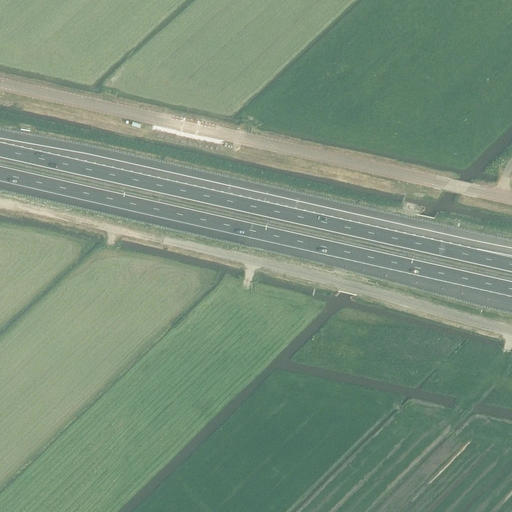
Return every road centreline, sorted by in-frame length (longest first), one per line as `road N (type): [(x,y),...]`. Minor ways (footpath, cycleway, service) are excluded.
road 1 (track): [(0,203),(266,278),(301,297),(511,331)]
road 2 (motorway): [(0,174),(511,289)]
road 3 (motorway): [(475,257),(0,149)]
road 4 (unclassified): [(447,184),(0,86)]
